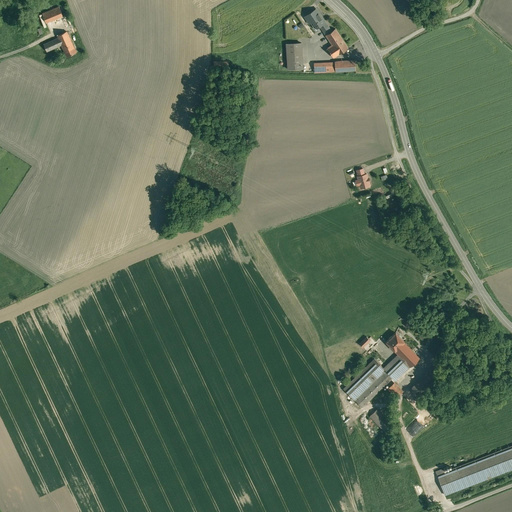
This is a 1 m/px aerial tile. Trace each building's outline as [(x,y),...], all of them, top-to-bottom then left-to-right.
[(59,6),(42,13),(46,22),(63,16),(59,6)] [(316,9),(305,16),(308,21),(310,19),(316,28),(320,26),(325,22),(323,19),(322,18),(320,16),(320,14),(320,13),(318,13),(316,9)] [(328,26),(325,22),(320,26),(326,35),(335,28),(336,29),(336,28),(332,31),(328,25),(328,26)] [(335,28),(326,35),(332,44),(327,47),(334,57),(348,48),(336,29),(335,28)] [(66,31),(57,35),(58,37),(61,44),(70,40),(66,31)] [(58,37),(43,44),(46,51),(61,45),(61,44),(58,37)] [(70,40),(61,44),(61,45),(66,56),(76,52),(74,47),(73,47),(70,40)] [(312,68),(311,42),(286,44),(288,69),(312,68)] [(314,72),(335,71),(355,70),(355,60),(335,61),(335,64),(314,65),(314,72)] [(358,176),(359,179),(356,180),(357,185),(360,184),(361,187),(370,185),(369,181),(370,181),(369,177),(368,177),(367,173),(364,174),(358,176)] [(396,332),(386,341),(395,350),(404,341),(405,341),(396,332)] [(367,336),(360,343),(363,347),(370,340),(367,336)] [(404,341),(395,350),(398,353),(410,366),(419,357),(404,341)] [(383,368),(386,370),(355,400),(362,407),(393,377),(395,380),(410,366),(398,353),(383,368)] [(375,359),(344,388),(355,400),(386,370),(383,368),(375,359)] [(438,362),(410,389),(418,397),(446,370),(438,362)] [(401,393),(392,384),(388,388),(397,397),(401,393)] [(395,426),(377,408),(370,415),(387,433),(395,426)] [(428,410),(420,416),(427,424),(435,418),(428,410)] [(511,445),(437,473),(445,495),(511,471),(511,445)]
